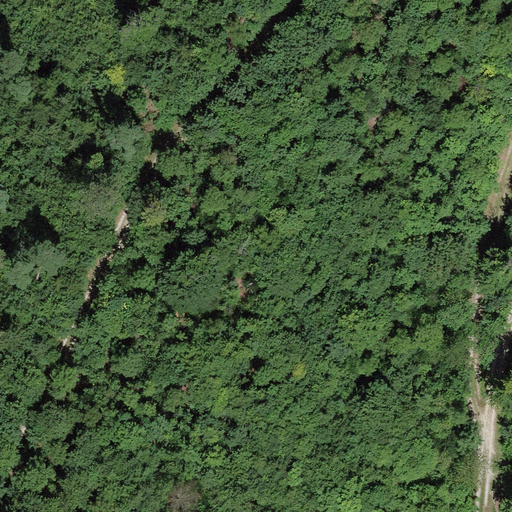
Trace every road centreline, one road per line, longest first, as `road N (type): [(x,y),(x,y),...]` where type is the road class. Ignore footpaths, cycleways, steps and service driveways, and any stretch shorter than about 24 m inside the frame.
road 1 (track): [(0,498),(23,427),(144,181),(299,0)]
road 2 (track): [(511,143),(475,287),(472,354),(503,511)]
road 3 (track): [(511,313),(472,511)]
